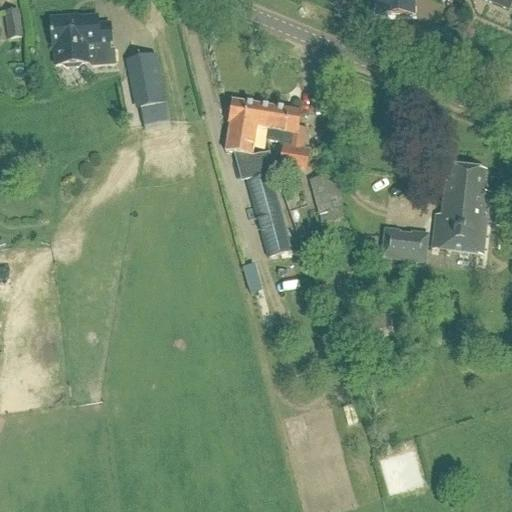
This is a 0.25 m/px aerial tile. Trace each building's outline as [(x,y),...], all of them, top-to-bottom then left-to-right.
[(377,0),(377,17),(411,17),(411,0),(377,0)] [(511,0),(477,0),(508,14),(511,4),(511,0)] [(50,21),(52,51),(53,71),(88,68),(92,71),(116,69),(115,51),(111,52),(109,27),(97,28),(97,20),(67,22),(67,20),(50,21)] [(137,114),(140,113),(143,130),(170,124),(157,60),(129,65),(137,114)] [(269,134),(272,111),(231,104),(228,127),(230,127),(225,155),(251,160),(256,132),(268,134),(269,134)] [(269,134),(268,134),(266,144),(279,146),(282,155),(279,173),(305,177),(308,154),(303,153),(307,133),(298,131),(301,115),(272,111),(269,134)] [(482,259),(490,196),(483,195),(485,175),(449,170),(447,186),(446,186),(442,219),(436,218),(432,253),(482,259)] [(345,211),(335,177),(311,183),(322,226),(345,220),(342,212),(345,211)] [(293,255),(271,178),(247,184),(269,261),(293,255)] [(511,201),(498,201),(497,218),(511,218),(511,201)] [(424,266),(427,238),(384,234),(381,262),(424,266)] [(259,294),(252,267),(242,270),(249,297),(259,294)]
